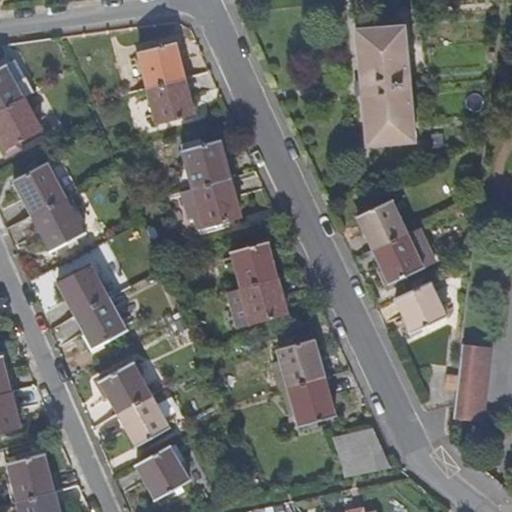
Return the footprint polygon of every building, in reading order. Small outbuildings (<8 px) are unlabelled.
[(414,136),(404,36),(390,37),(389,30),(372,32),(373,39),(359,40),(363,84),(357,85),(359,96),(364,96),(369,140),(383,139),(383,145),(401,143),(400,137),(414,136)] [(145,93),(183,82),(174,46),(137,55),(145,93)] [(11,73),(17,70),(14,64),(9,67),(11,73)] [(0,114),(22,103),(32,98),(17,70),(11,73),(9,67),(0,71),(0,114)] [(183,82),(145,93),(154,128),(192,119),(183,82)] [(22,103),(0,114),(0,142),(5,153),(39,135),(22,103)] [(192,193),(229,182),(218,142),(180,153),(192,193)] [(31,220),(64,203),(45,166),(12,183),(31,220)] [(229,182),(192,193),(204,231),(241,219),(229,182)] [(357,217),(374,252),(409,236),(392,201),(357,217)] [(64,203),(31,220),(50,256),(83,238),(64,203)] [(409,236),(374,252),(390,286),(436,264),(420,230),(409,236)] [(239,291),(276,281),(266,244),(230,255),(239,291)] [(75,320),(107,302),(89,268),(56,286),(75,320)] [(276,281),(239,291),(249,328),(286,318),(276,281)] [(431,283),(396,299),(413,335),(448,319),(431,283)] [(107,302),(75,320),(92,352),(125,335),(107,302)] [(286,392),(323,381),(312,341),(275,352),(286,392)] [(454,407),(452,418),(454,418),(474,421),(483,422),(484,423),(492,348),(491,348),(461,345),(454,407)] [(0,396),(10,394),(1,358),(0,358),(0,396)] [(116,417),(149,398),(129,364),(97,382),(116,417)] [(323,381),(286,392),(298,431),(334,420),(323,381)] [(10,394),(0,396),(0,436),(19,432),(10,394)] [(149,398),(116,417),(134,449),(167,431),(149,398)] [(345,480),(389,471),(371,435),(333,442),(345,480)] [(188,484),(167,448),(133,467),(154,503),(188,484)] [(15,503),(54,493),(44,457),(6,467),(15,503)] [(58,511),(54,493),(15,503),(17,511),(58,511)]
